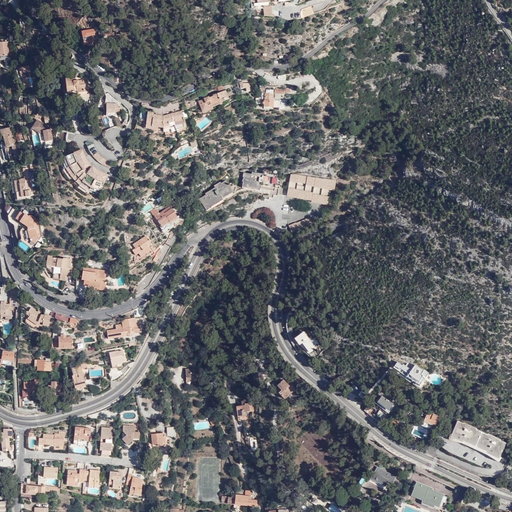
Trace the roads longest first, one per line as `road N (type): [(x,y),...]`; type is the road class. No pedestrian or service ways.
road 1 (secondary): [(511,499),(392,443),(297,362),(277,325),(283,265),(272,238),(250,224),(216,231)]
road 2 (unclassified): [(383,0),(294,64),(220,70),(180,93),(149,99),(99,73),(46,27),(29,0)]
road 3 (residential): [(216,231),(186,240),(133,306),(79,315),(47,305),(21,284),(0,208)]
road 4 (secondary): [(216,231),(131,379),(102,402),(41,421)]
